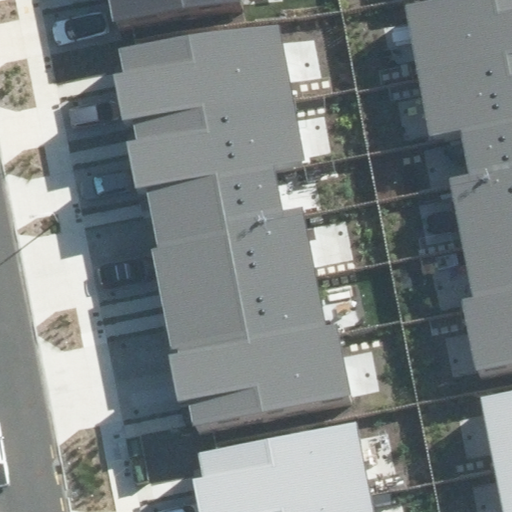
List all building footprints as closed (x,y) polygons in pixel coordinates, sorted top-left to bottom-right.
[(108,0),(114,26),(244,0),(243,0),(108,0)] [(462,299),(476,370),(511,363),(511,0),(429,0),(404,5),(430,135),(458,130),(467,174),(449,177),(473,297),(462,299)] [(190,419),(348,389),(334,317),(323,319),(300,199),(282,203),(273,159),(302,153),(276,23),(117,54),(120,71),(113,72),(123,121),(133,119),(136,132),(125,134),(139,205),(150,203),(157,239),(150,241),(170,346),(165,347),(174,397),(186,395),(190,419)] [(511,511),(511,390),(480,396),(502,511),(511,511)] [(372,511),(354,422),(198,453),(201,468),(189,470),(197,511),(372,511)]
